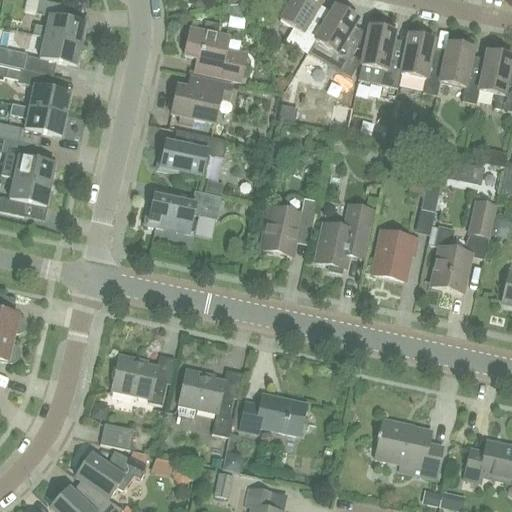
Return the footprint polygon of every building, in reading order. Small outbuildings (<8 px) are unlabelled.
[(315,43),(322,30),(310,23),(323,2),(320,0),(293,0),(280,22),(293,30),(286,44),(307,56),(315,43)] [(45,18),(48,4),(39,2),(36,16),(45,18)] [(315,43),(327,51),(325,54),(326,60),(324,65),(342,76),(342,75),(350,79),(360,64),(352,59),(357,51),(345,44),(358,22),(335,9),(322,30),(315,43)] [(44,40),(81,48),(86,26),(84,26),(85,20),(75,17),(73,23),(49,18),(46,29),(35,27),(33,37),(44,40)] [(397,90),(400,77),(403,62),(390,59),(395,35),(369,29),(361,68),(382,73),(379,87),(397,90)] [(240,85),(246,57),(226,52),(229,40),(190,31),(184,59),(217,66),(214,80),(240,85)] [(439,85),(442,70),(429,68),(434,43),(408,37),(403,62),(400,77),(425,82),(422,96),(436,99),(439,85)] [(76,70),(81,48),(44,40),(39,62),(76,70)] [(475,107),(478,93),(481,79),(468,76),(473,51),(448,46),(442,70),(439,85),(464,90),(461,104),(475,107)] [(481,79),(478,93),(493,96),(492,101),(495,105),(494,111),(511,114),(511,85),(507,84),(511,61),(511,59),(487,54),(481,79)] [(20,71),(23,72),(26,58),(17,56),(14,70),(20,71)] [(23,72),(33,74),(36,60),(26,58),(23,72)] [(2,81),(17,84),(17,86),(30,88),(33,74),(23,72),(20,71),(20,73),(4,70),(2,81)] [(279,91),(289,87),(287,81),(281,78),(275,81),(279,91)] [(228,102),(231,89),(190,80),(187,92),(177,90),(171,117),(214,127),(220,100),(228,102)] [(29,110),(66,118),(70,96),(34,88),(29,110)] [(66,118),(29,110),(12,106),(10,117),(27,121),(24,132),(61,140),(66,118)] [(296,125),(298,115),(281,111),(278,121),(296,125)] [(20,130),(0,126),(0,140),(8,143),(17,145),(20,130)] [(427,135),(415,132),(412,148),(424,151),(427,135)] [(227,144),(177,133),(174,147),(165,145),(162,158),(159,157),(156,173),(177,177),(178,174),(201,179),(206,158),(223,161),(227,144)] [(33,162),(35,148),(17,145),(8,143),(0,177),(14,180),(14,181),(50,189),(55,167),(33,162)] [(446,181),(457,183),(461,166),(450,163),(446,181)] [(511,179),(511,177),(511,166),(505,165),(498,197),(499,198),(508,199),(511,196),(511,179)] [(430,239),(441,187),(411,180),(407,196),(423,198),(415,236),(430,239)] [(46,210),(50,189),(14,181),(9,201),(0,199),(0,214),(23,220),(26,206),(46,210)] [(216,223),(221,200),(194,194),(191,207),(154,199),(147,228),(189,237),(189,235),(194,233),(195,225),(192,222),(193,218),(216,223)] [(308,249),(318,205),(304,201),(300,217),(270,211),(261,253),(291,260),(294,246),(308,249)] [(469,238),(488,242),(489,242),(497,209),(474,204),(467,237),(469,238)] [(361,263),(362,255),(371,213),(354,209),(350,226),(340,224),(336,226),(335,229),(323,227),(315,265),(329,268),(328,274),(341,277),(343,271),(345,271),(347,260),(361,263)] [(499,217),(497,239),(511,240),(511,218),(499,217)] [(461,297),(470,256),(450,252),(454,237),(451,233),(439,230),(435,249),(440,251),(431,290),(461,297)] [(414,259),(418,242),(382,234),(373,277),(404,284),(410,258),(414,259)] [(511,273),(509,273),(502,305),(511,307),(511,273)] [(0,338),(12,342),(14,336),(17,336),(18,336),(20,335),(21,334),(22,333),(23,332),(24,331),(24,329),(25,328),(25,326),(24,324),(24,323),(23,322),(22,320),(20,319),(19,319),(18,318),(0,314),(0,338)] [(0,363),(8,365),(10,365),(12,365),(14,364),(16,362),(17,361),(17,360),(18,358),(18,357),(18,355),(18,353),(17,351),(16,350),(14,349),(13,348),(11,347),(12,342),(0,338),(0,363)] [(111,395),(148,402),(148,405),(161,408),(167,383),(155,380),(157,370),(140,366),(140,363),(119,358),(117,368),(113,371),(111,379),(114,383),(111,395)] [(228,441),(231,429),(231,426),(228,421),(234,397),(222,395),(224,385),(206,381),(207,377),(186,373),(178,408),(179,408),(177,416),(193,419),(195,411),(216,416),(210,444),(218,446),(220,439),(228,441)] [(299,439),(306,407),(262,398),(260,409),(245,405),(239,433),(259,437),(260,431),(299,439)] [(428,447),(430,437),(403,431),(404,428),(383,423),(380,438),(377,438),(376,442),(379,443),(375,459),(401,465),(399,474),(435,482),(442,450),(428,447)] [(129,453),(134,433),(104,426),(100,447),(129,453)] [(511,484),(511,447),(487,442),(484,457),(470,454),(463,483),(479,487),(481,478),(511,484)] [(75,480),(97,495),(108,502),(116,491),(123,494),(133,479),(141,482),(147,469),(120,456),(113,470),(112,473),(90,458),(75,480)] [(154,477),(177,478),(177,456),(154,456),(154,477)] [(228,502),(233,478),(218,475),(213,498),(228,502)] [(108,502),(97,495),(89,507),(87,509),(68,491),(50,511),(51,511),(122,511),(108,502)] [(267,511),(270,496),(249,491),(245,508),(251,509),(250,511),(267,511)]
